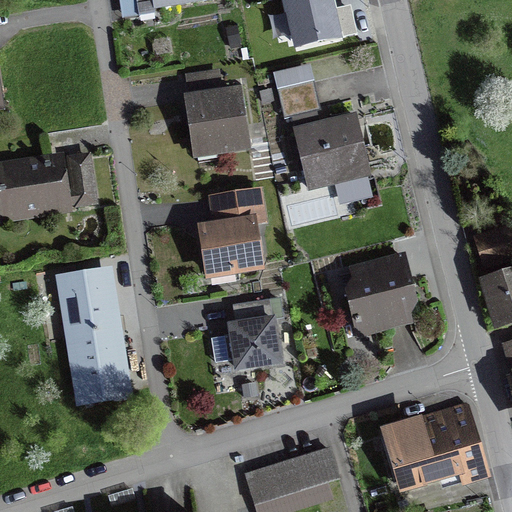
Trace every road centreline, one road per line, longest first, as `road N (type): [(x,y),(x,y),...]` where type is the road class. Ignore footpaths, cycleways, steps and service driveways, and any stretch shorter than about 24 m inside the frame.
road 1 (residential): [(174,457),(101,0)]
road 2 (residential): [(480,364),(392,0)]
road 3 (residential): [(174,457),(480,364)]
road 4 (residential): [(10,511),(174,457)]
road 5 (residential): [(511,489),(480,364)]
